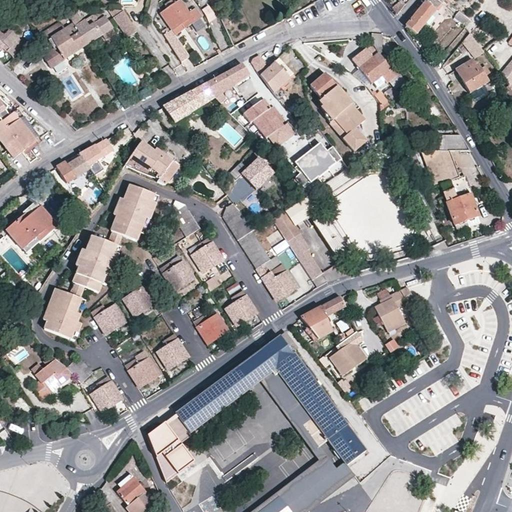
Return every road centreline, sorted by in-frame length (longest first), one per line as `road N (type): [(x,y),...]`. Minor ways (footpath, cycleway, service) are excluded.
road 1 (residential): [(278,323),(195,203),(121,180),(36,306),(38,328),(48,342),(108,357),(143,416)]
road 2 (residential): [(394,26),(279,38),(74,144)]
road 3 (residential): [(278,323),(344,286),(494,246)]
road 4 (residential): [(511,219),(472,141),(394,26)]
road 5 (unknown): [(279,38),(342,83),(371,134)]
road 6 (residential): [(211,372),(146,270)]
